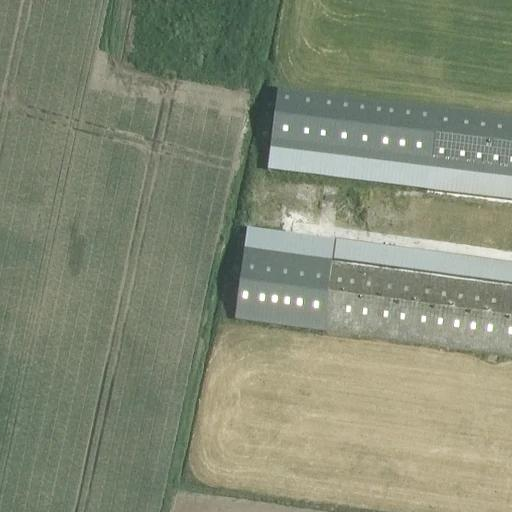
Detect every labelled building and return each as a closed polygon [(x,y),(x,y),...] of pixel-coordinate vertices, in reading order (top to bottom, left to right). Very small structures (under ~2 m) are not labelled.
[(511,180),(511,121),(278,94),(270,151),(511,180)] [(511,200),(511,180),(270,151),(268,171),(511,200)] [(328,236),(511,251),(511,206),(332,191),(328,236)] [(511,269),(246,233),(244,252),(511,289),(511,269)] [(511,289),(331,264),(321,332),(511,358),(511,289)] [(242,284),(253,285),(253,273),(215,272),(214,303),(241,304),(242,284)] [(263,277),(262,305),(294,306),(294,278),(263,277)] [(169,315),(166,325),(183,330),(186,321),(169,315)]
